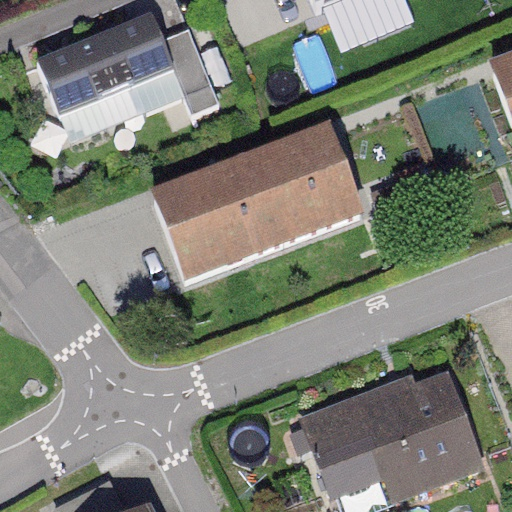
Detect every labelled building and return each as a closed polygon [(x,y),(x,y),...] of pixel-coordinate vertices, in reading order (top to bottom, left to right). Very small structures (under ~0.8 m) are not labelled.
[(311,0),(318,16),(355,0),(311,0)] [(154,25),(40,72),(62,125),(176,79),(194,123),(222,112),(192,37),(163,48),(154,25)] [(511,75),(497,81),(511,121),(511,75)] [(332,143),(158,209),(188,289),(363,223),(332,143)] [(395,394),(305,429),(334,503),(385,483),(396,509),(486,474),(451,385),(399,405),(395,394)] [(124,511),(112,489),(65,511),(124,511)]
